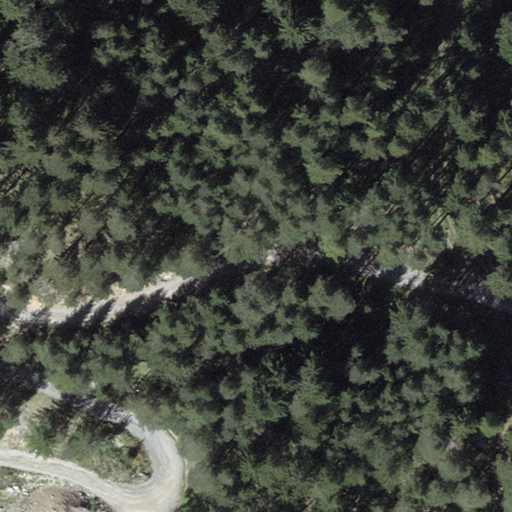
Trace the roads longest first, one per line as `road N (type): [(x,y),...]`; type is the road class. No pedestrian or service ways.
road 1 (track): [(0,299),(44,308),(129,297),(307,236),(511,300)]
road 2 (track): [(0,452),(125,494),(166,489),(169,462),(154,432),(130,415),(0,366)]
road 3 (track): [(478,292),(430,200),(449,0)]
